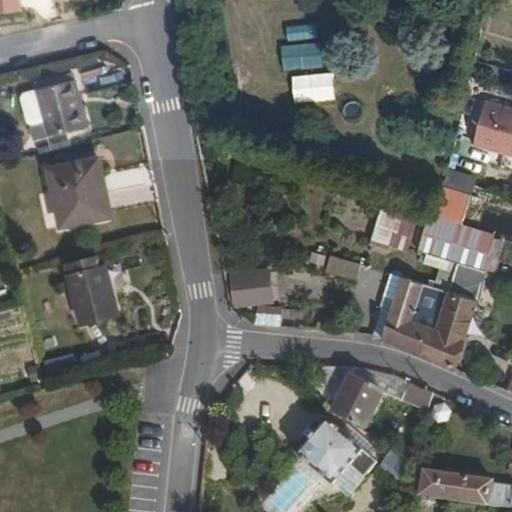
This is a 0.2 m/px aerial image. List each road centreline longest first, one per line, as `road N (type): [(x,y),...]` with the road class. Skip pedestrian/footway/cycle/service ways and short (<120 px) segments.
road 1 (residential): [(150,18),(205,342)]
road 2 (residential): [(205,342),(369,352),(511,412)]
road 3 (residential): [(180,511),(205,342)]
road 4 (residential): [(0,52),(150,18)]
